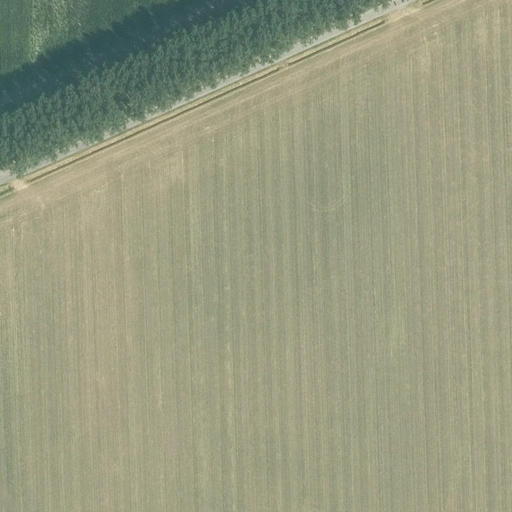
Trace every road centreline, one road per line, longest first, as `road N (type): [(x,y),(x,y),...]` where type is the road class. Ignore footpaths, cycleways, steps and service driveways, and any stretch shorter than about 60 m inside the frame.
road 1 (unclassified): [(0,181),(406,0)]
road 2 (track): [(299,0),(0,134)]
